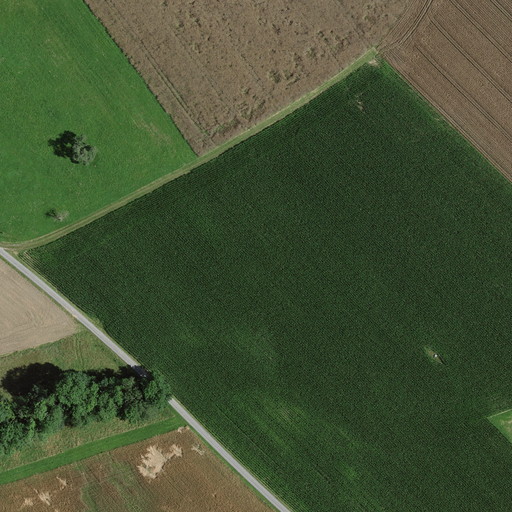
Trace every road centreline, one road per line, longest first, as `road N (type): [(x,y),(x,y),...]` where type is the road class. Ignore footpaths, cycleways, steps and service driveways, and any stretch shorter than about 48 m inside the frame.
road 1 (track): [(424,0),(364,64),(216,157),(49,238),(0,246)]
road 2 (track): [(284,511),(0,251)]
